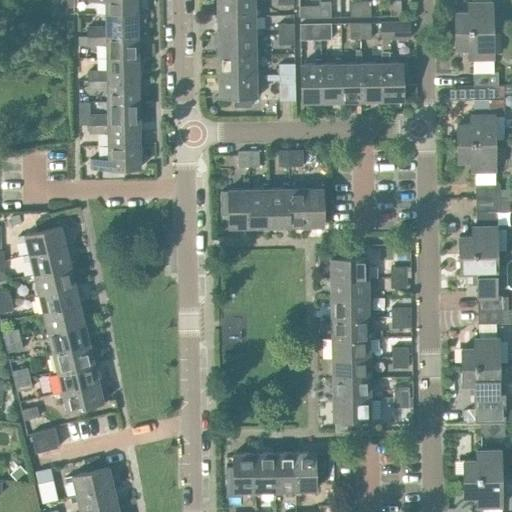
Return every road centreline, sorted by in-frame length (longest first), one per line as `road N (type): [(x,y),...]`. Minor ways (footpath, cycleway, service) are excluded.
road 1 (residential): [(434,511),(426,127)]
road 2 (residential): [(191,511),(185,133)]
road 3 (residential): [(185,133),(426,127)]
road 4 (residential): [(185,133),(182,0)]
road 5 (residential): [(426,127),(423,0)]
